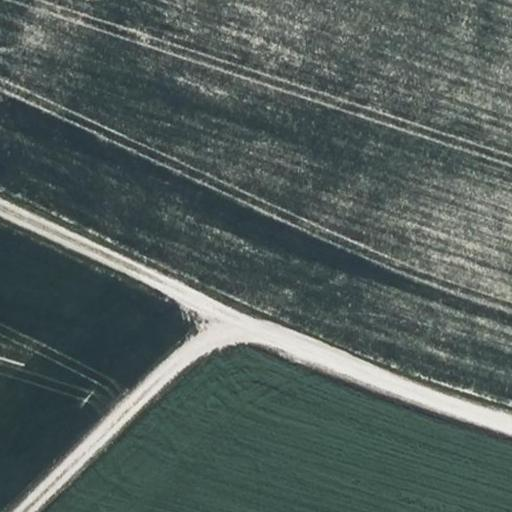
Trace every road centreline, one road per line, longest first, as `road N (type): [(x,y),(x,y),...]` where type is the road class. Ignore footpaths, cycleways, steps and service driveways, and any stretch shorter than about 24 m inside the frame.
road 1 (track): [(511,427),(356,380),(242,331),(0,203)]
road 2 (track): [(236,328),(178,354),(14,511)]
